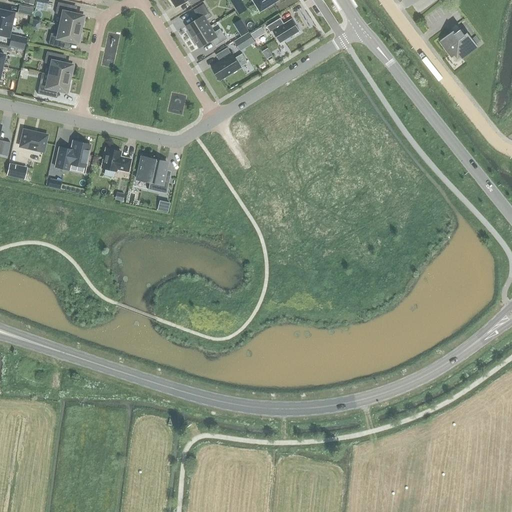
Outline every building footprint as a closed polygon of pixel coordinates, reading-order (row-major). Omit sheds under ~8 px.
[(252,0),(260,11),(278,0),(252,0)] [(55,14),(62,15),(59,25),(79,30),(80,25),(82,25),(84,17),(68,13),(70,5),(57,3),(55,14)] [(192,38),(210,27),(206,21),(212,17),(203,4),(193,10),(199,19),(186,27),(189,32),(188,32),(192,38)] [(32,9),(18,6),(17,13),(31,16),(32,9)] [(0,10),(0,22),(10,25),(13,13),(0,10)] [(281,18),(267,26),(271,32),(273,31),(277,38),(281,36),(284,41),(300,31),(292,18),(284,23),(281,18)] [(0,35),(8,37),(10,25),(0,22),(0,35)] [(78,35),(79,30),(59,25),(57,35),(50,34),(48,45),(60,48),(62,40),(78,43),(80,35),(78,35)] [(220,29),(214,33),(210,27),(192,38),(195,43),(196,43),(199,48),(212,40),(215,46),(226,39),(220,29)] [(250,34),(254,40),(264,33),(261,27),(250,34)] [(456,58),(459,56),(461,58),(477,46),(467,32),(466,33),(467,33),(464,35),(460,31),(456,34),(453,31),(440,41),(452,57),(454,55),(456,58)] [(248,32),(234,41),(240,51),(254,42),(248,32)] [(15,49),(22,51),(25,39),(17,37),(15,49)] [(50,67),(48,75),(68,80),(69,74),(71,74),(73,66),(57,63),(59,55),(46,52),(44,65),(50,67)] [(211,67),(219,81),(241,68),(232,54),(211,67)] [(69,84),(67,84),(68,80),(48,75),(46,84),(40,83),(37,94),(49,97),(51,89),(67,93),(69,84)] [(46,135),(23,130),(20,145),(43,150),(46,135)] [(304,138),(281,152),(288,163),(285,165),(332,242),(375,215),(361,191),(347,200),(346,200),(343,196),(344,196),(334,180),(331,182),(327,175),(330,173),(316,150),(313,152),(304,138)] [(4,141),(1,155),(6,156),(10,143),(4,141)] [(68,170),(69,164),(85,168),(90,145),(72,141),(71,150),(59,148),(54,167),(68,170)] [(105,149),(101,168),(118,172),(118,170),(128,172),(130,159),(123,158),(122,159),(118,158),(120,152),(105,149)] [(149,183),(147,190),(166,194),(170,176),(164,174),(166,162),(158,160),(158,162),(154,161),(154,159),(141,156),(136,180),(149,183)] [(15,165),(12,177),(18,178),(21,166),(15,165)] [(48,187),(59,189),(61,184),(49,181),(48,187)] [(116,192),(115,200),(122,202),(124,194),(116,192)] [(159,210),(167,212),(169,204),(161,202),(159,210)]
